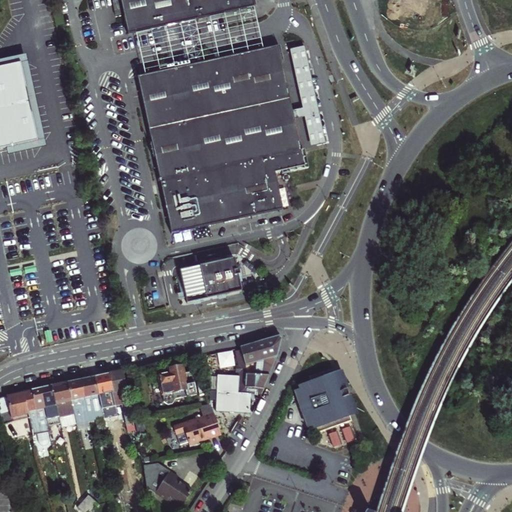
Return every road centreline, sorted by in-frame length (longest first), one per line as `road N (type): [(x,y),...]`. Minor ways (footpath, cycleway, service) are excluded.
road 1 (unclassified): [(300,321),(294,353),(257,431),(204,511)]
road 2 (tertiary): [(207,329),(0,378)]
road 3 (tertiary): [(324,0),(401,159)]
road 4 (tertiary): [(453,101),(392,83),(351,0)]
road 5 (primary): [(362,338),(381,402),(427,450)]
